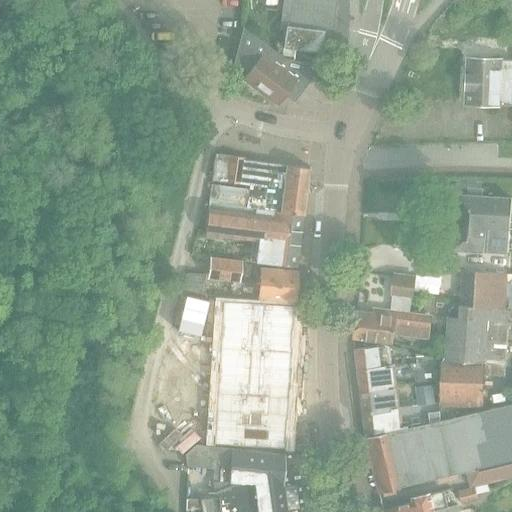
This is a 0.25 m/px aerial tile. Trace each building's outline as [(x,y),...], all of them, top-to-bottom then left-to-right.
[(313,32),(313,29),(312,29),(315,0),(282,0),(279,26),(285,27),(284,38),(305,41),(307,31),(313,32)] [(294,80),(306,82),(317,67),(283,58),(268,47),(243,28),(237,52),(233,66),(250,71),(242,80),(276,105),(294,80)] [(305,41),(284,38),(283,48),(320,52),(323,30),(313,29),(313,32),(307,31),(305,41)] [(464,104),(511,106),(511,100),(511,58),(466,57),(464,104)] [(208,200),(255,207),(302,214),(308,168),(214,154),(211,179),(266,186),(264,198),(247,195),(248,188),(210,183),(208,200)] [(511,239),(507,240),(510,197),(481,195),(481,189),(467,188),(467,195),(456,194),(452,248),(511,253),(511,239)] [(296,265),(302,214),(255,207),(254,214),(208,208),(205,231),(263,239),(262,247),(257,246),(255,260),(296,265)] [(208,277),(239,280),(241,260),(210,256),(208,277)] [(257,296),(293,300),(295,274),(261,270),(257,296)] [(459,305),(508,309),(511,309),(511,288),(505,288),(506,273),(461,270),(459,305)] [(182,288),(203,290),(204,274),(186,272),(182,288)] [(393,294),(395,294),(411,296),(413,275),(396,273),(393,294)] [(409,313),(411,296),(395,294),(394,310),(373,307),(372,312),(356,310),(353,337),(373,339),(374,338),(391,341),(392,332),(404,333),(429,337),(433,316),(427,315),(409,313)] [(209,442),(281,449),(282,421),(275,420),(276,404),(282,404),(283,388),(287,389),(288,371),(283,370),(289,306),(227,299),(209,442)] [(507,321),(508,309),(459,305),(458,318),(449,318),(446,362),(443,362),(440,405),(481,407),(483,373),(504,375),(507,321)] [(390,364),(391,363),(389,345),(382,343),(360,346),(359,341),(354,342),(357,369),(385,365),(386,370),(391,369),(390,364)] [(360,391),(394,385),(391,363),(390,364),(391,369),(386,370),(385,365),(357,369),(360,391)] [(363,413),(397,407),(394,385),(360,391),(363,413)] [(415,387),(417,405),(434,403),(432,385),(415,387)] [(408,426),(400,428),(366,435),(379,493),(400,489),(400,488),(467,474),(469,480),(471,487),(511,477),(511,404),(478,412),(408,428),(408,426)] [(366,435),(400,428),(399,420),(401,418),(401,412),(398,410),(397,407),(363,413),(366,435)] [(214,480),(282,488),(283,469),(284,455),(247,451),(202,445),(202,447),(192,447),(184,455),(186,467),(214,468),(214,480)] [(285,511),(282,488),(214,480),(217,498),(185,499),(185,510),(200,508),(200,511),(285,511)] [(458,491),(461,503),(477,499),(474,487),(458,491)] [(459,511),(458,506),(449,508),(445,491),(412,499),(413,503),(383,510),(383,511),(459,511)]
